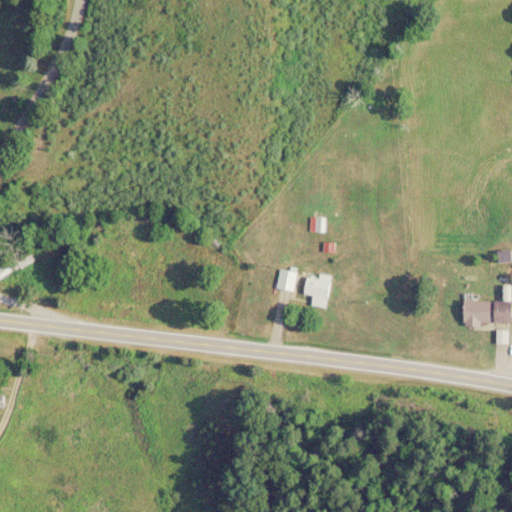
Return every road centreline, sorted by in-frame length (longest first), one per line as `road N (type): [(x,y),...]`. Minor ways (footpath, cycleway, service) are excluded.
road 1 (secondary): [(511,383),(0,320)]
road 2 (residential): [(48,325),(38,310),(0,297),(81,0)]
